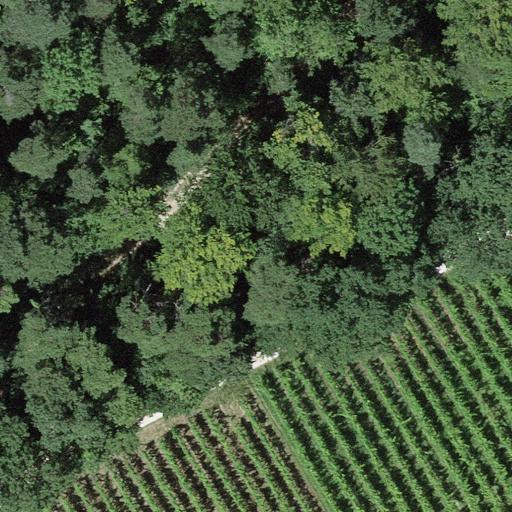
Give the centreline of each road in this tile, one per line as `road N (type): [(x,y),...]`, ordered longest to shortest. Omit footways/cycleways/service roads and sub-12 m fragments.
road 1 (track): [(511,220),(335,303),(0,487)]
road 2 (track): [(0,370),(353,0)]
